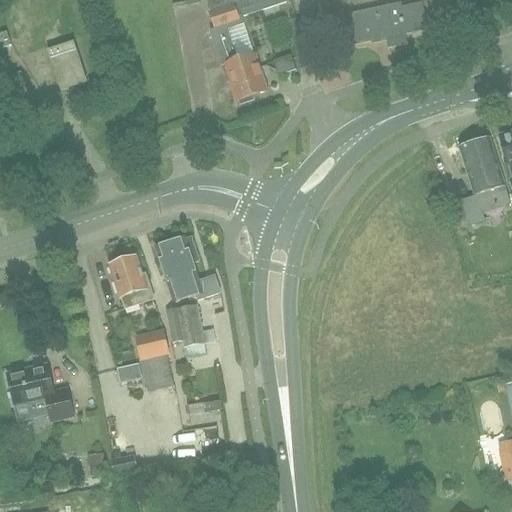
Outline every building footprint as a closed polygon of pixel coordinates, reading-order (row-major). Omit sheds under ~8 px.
[(205,0),(207,13),(231,5),(237,21),(240,20),(286,4),(285,0),(205,0)] [(406,39),(427,34),(421,9),(399,14),(398,7),(344,20),(339,1),(337,0),(329,0),(316,29),(328,34),(334,58),(349,55),(348,51),(385,42),(387,50),(407,46),(406,39)] [(231,5),(207,13),(206,13),(214,34),(211,36),(228,83),(230,82),(237,103),(239,102),(240,106),(253,101),(252,98),(266,92),(240,20),(237,21),(231,5)] [(6,33),(0,35),(0,49),(0,51),(12,47),(6,33)] [(60,91),(86,83),(74,45),(48,53),(60,91)] [(273,63),(278,77),(296,71),(291,56),(273,63)] [(16,99),(28,95),(21,74),(9,78),(16,99)] [(511,177),(510,178),(511,180),(506,182),(511,202),(511,201),(511,133),(499,137),(508,168),(511,167),(511,177)] [(511,202),(506,182),(503,183),(489,140),(459,149),(476,204),(461,209),(467,229),(483,224),(480,216),(497,211),(496,210),(511,205),(510,202),(511,202)] [(184,239),(169,244),(187,299),(196,297),(197,301),(221,294),(215,277),(198,282),(193,266),(199,263),(191,239),(185,241),(184,239)] [(187,299),(169,244),(155,249),(173,304),(187,299)] [(125,310),(153,300),(145,275),(141,276),(135,258),(109,266),(120,299),(121,299),(125,310)] [(183,351),(185,350),(187,361),(207,357),(204,345),(216,343),(214,330),(199,332),(194,308),(175,312),(183,351)] [(174,387),(166,355),(169,355),(163,332),(136,338),(142,361),(149,393),(174,387)] [(51,423),(73,418),(67,391),(53,394),(47,366),(7,376),(14,407),(45,400),(51,423)] [(222,412),(221,403),(187,408),(189,416),(222,412)] [(124,442),(124,464),(150,465),(150,443),(124,442)] [(88,457),(91,478),(107,475),(104,455),(88,457)]
